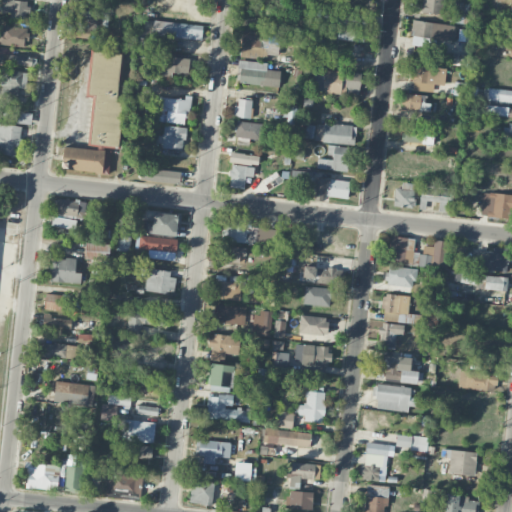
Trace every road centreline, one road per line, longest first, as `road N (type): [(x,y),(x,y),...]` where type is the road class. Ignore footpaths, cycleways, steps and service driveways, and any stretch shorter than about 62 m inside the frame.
road 1 (residential): [(59,0),(1,511)]
road 2 (residential): [(511,234),(0,177)]
road 3 (residential): [(394,0),(337,511)]
road 4 (residential): [(225,0),(169,511)]
road 5 (residential): [(132,511),(0,497)]
